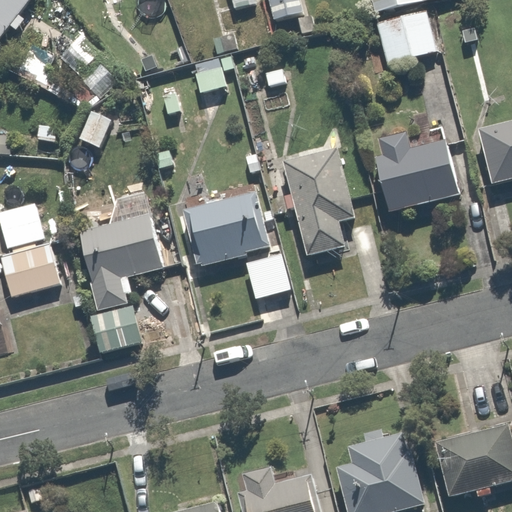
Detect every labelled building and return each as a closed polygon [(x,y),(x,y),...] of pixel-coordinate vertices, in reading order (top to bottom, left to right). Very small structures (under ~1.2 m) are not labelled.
[(0,0),(0,47),(6,52),(49,0),(0,0)] [(260,0),(232,0),(236,14),(262,7),(260,0)] [(308,0),(271,0),(281,25),(313,14),(308,0)] [(375,0),(381,22),(434,10),(432,0),(375,0)] [(434,10),(381,22),(392,68),(446,55),(434,10)] [(106,50),(88,34),(66,59),(84,75),(106,50)] [(58,70),(24,53),(12,77),(47,94),(58,70)] [(233,60),(195,63),(197,96),(235,93),(233,60)] [(117,82),(101,66),(83,84),(99,100),(117,82)] [(99,100),(83,84),(66,100),(81,117),(99,100)] [(120,126),(95,114),(81,142),(106,154),(120,126)] [(511,186),(511,129),(484,136),(498,190),(511,186)] [(387,160),(380,161),(391,215),(473,199),(462,146),(436,151),(433,136),(384,145),(387,160)] [(330,160),(289,170),(296,199),(289,201),(293,213),(300,211),(313,263),(352,254),(345,225),(365,220),(356,186),(337,190),(330,160)] [(264,179),(185,199),(203,273),(254,260),(265,301),(293,294),(264,179)] [(42,205),(0,217),(10,253),(52,241),(42,205)] [(157,216),(80,237),(101,316),(139,305),(132,279),(171,268),(157,216)] [(52,241),(10,253),(1,255),(14,304),(78,287),(69,252),(56,255),(52,241)] [(511,431),(437,451),(451,503),(511,487),(511,431)] [(413,511),(432,507),(412,436),(354,453),(358,467),(335,473),(345,511),(413,511)] [(323,511),(311,460),(248,475),(253,494),(243,496),(246,511),(323,511)]
